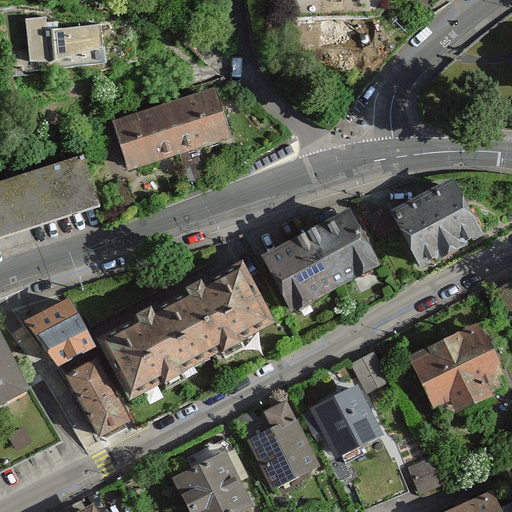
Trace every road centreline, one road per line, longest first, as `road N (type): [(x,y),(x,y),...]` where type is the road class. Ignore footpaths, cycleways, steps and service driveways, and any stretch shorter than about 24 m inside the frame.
road 1 (residential): [(511,261),(1,511)]
road 2 (tertiary): [(0,282),(338,166)]
road 3 (residential): [(395,157),(393,96),(432,51),(502,0)]
road 4 (residential): [(338,166),(261,85),(245,0)]
